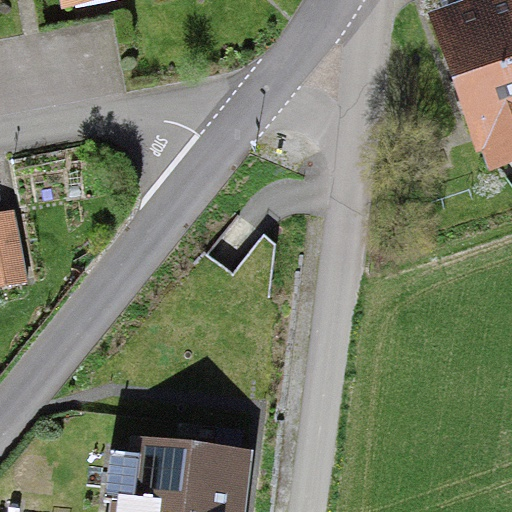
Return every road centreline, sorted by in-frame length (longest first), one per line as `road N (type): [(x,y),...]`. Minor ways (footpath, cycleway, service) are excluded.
road 1 (residential): [(308,45),(337,112),(338,173),(302,511)]
road 2 (residential): [(220,147),(0,424)]
road 3 (residential): [(0,137),(131,114),(159,116),(220,147)]
road 4 (residential): [(308,45),(220,147)]
